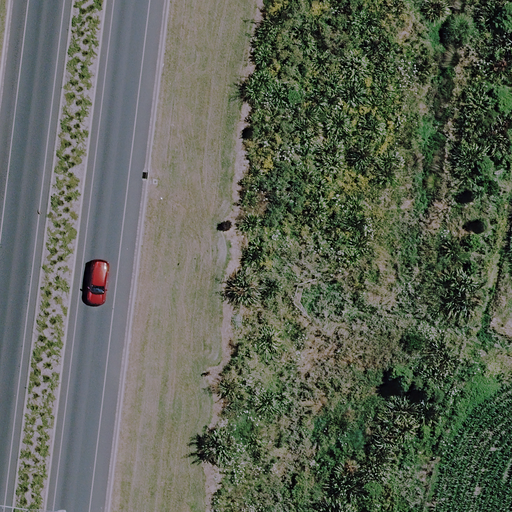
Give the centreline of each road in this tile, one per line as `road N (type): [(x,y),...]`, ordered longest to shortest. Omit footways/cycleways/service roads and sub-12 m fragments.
road 1 (secondary): [(125,0),(70,511)]
road 2 (secondary): [(0,348),(40,0)]
